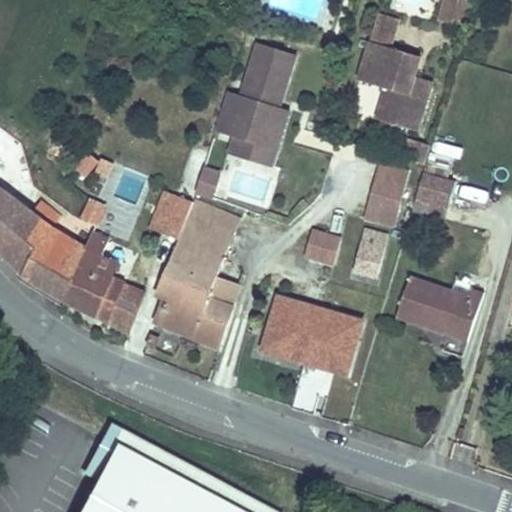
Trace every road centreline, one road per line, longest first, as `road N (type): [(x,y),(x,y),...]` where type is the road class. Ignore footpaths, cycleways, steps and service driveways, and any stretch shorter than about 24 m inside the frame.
road 1 (tertiary): [(0,284),(64,343),(138,378),(511,505)]
road 2 (unknown): [(469,201),(494,209),(509,236),(429,477)]
